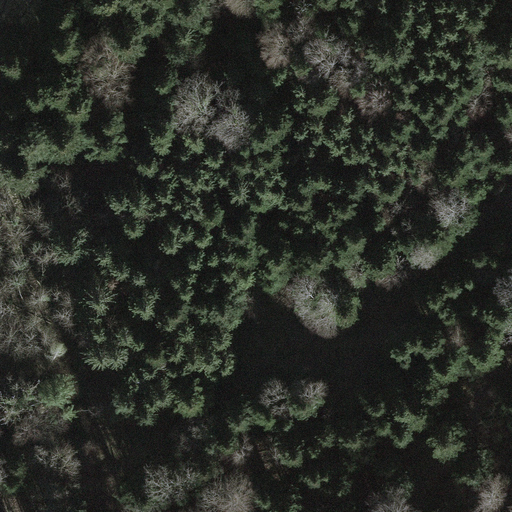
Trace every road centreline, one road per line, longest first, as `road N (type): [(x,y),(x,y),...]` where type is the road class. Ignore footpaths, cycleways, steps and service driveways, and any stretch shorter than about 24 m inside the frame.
road 1 (track): [(511,195),(293,352),(162,416),(89,432),(0,407)]
road 2 (track): [(511,355),(397,511)]
